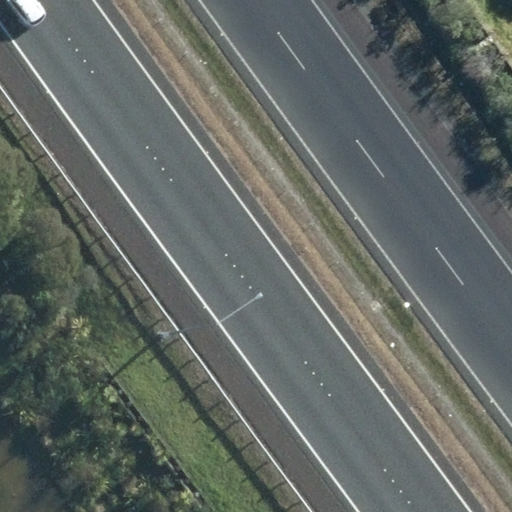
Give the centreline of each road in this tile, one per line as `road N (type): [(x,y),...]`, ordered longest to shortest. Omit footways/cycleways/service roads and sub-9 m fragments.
road 1 (motorway): [(417,511),(43,0)]
road 2 (motorway): [(251,0),(511,347)]
